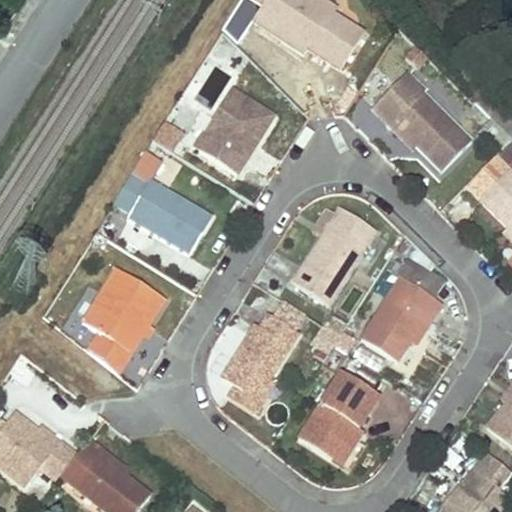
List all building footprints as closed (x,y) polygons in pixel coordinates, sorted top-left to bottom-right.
[(318,0),(317,0),(274,0),(257,26),(285,44),(288,39),(308,53),(342,76),(366,40),(334,19),(314,5),(318,0)] [(338,14),(318,0),(314,5),(334,19),(338,14)] [(308,53),(288,39),(285,44),(305,58),(308,53)] [(470,146),(403,83),(372,117),(391,134),(395,130),(418,151),(443,175),(470,146)] [(276,119),(232,92),(215,119),(222,123),(203,154),(240,177),(254,154),(250,151),(255,142),(260,145),(276,119)] [(222,123),(215,119),(196,150),(203,154),(222,123)] [(418,151),(395,130),(391,134),(413,156),(418,151)] [(180,141),(165,132),(158,144),(173,154),(180,141)] [(260,145),(255,142),(250,151),(254,154),(260,145)] [(511,175),(510,173),(480,202),(507,229),(511,234),(511,175)] [(151,188),(136,178),(118,206),(133,216),(130,220),(190,257),(213,220),(153,182),(151,188)] [(376,236),(341,213),(294,287),(330,309),(376,236)] [(511,234),(507,229),(502,234),(511,244),(511,234)] [(167,300),(120,270),(84,326),(101,336),(90,353),(118,375),(167,300)] [(442,306),(402,280),(363,341),(399,363),(411,343),(423,325),(428,328),(442,306)] [(300,335),(272,317),(264,329),(259,326),(224,380),(237,388),(258,401),(271,381),(300,335)] [(428,328),(423,325),(411,343),(416,347),(428,328)] [(379,401),(341,377),(300,442),(332,463),(355,428),(360,432),(379,401)] [(258,401),(237,388),(231,398),(257,414),(276,385),(271,381),(258,401)] [(511,401),(511,390),(502,403),(507,408),(511,401)] [(511,401),(507,408),(488,430),(511,450),(511,401)] [(24,430),(30,423),(18,413),(12,421),(24,430)] [(79,455),(64,442),(60,447),(41,431),(30,423),(24,430),(12,421),(0,436),(0,466),(27,488),(42,470),(57,482),(62,477),(67,470),(79,455)] [(45,427),(41,431),(60,447),(64,442),(45,427)] [(360,432),(355,428),(332,463),(341,469),(364,434),(360,432)] [(106,451),(91,440),(79,455),(67,470),(80,480),(74,487),(105,511),(135,511),(150,495),(123,473),(102,456),(106,451)] [(127,468),(106,451),(102,456),(123,473),(127,468)] [(80,480),(67,470),(62,477),(74,487),(80,480)] [(511,503),(475,473),(465,485),(469,488),(450,510),(448,511),(506,511),(511,506),(511,503)] [(469,488),(465,485),(446,507),(450,510),(469,488)]
